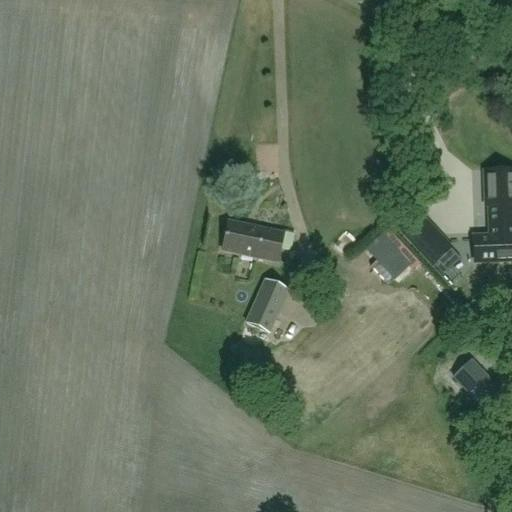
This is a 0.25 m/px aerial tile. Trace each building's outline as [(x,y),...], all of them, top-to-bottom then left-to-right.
[(511,172),(485,173),(486,207),(489,207),(490,239),(474,240),(475,262),(511,260),(511,172)] [(433,266),(451,250),(418,214),(400,231),(433,266)] [(223,252),(258,259),(278,263),(284,235),(229,224),(223,252)] [(280,313),(256,302),(246,325),(270,336),(280,313)] [(494,382),(472,360),(453,379),(487,414),(511,389),(511,385),(501,374),(494,382)]
